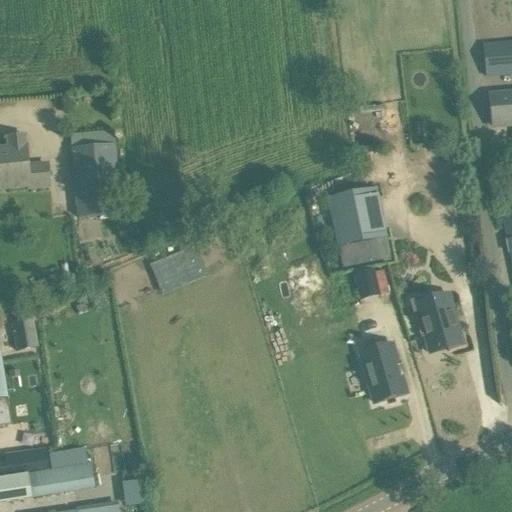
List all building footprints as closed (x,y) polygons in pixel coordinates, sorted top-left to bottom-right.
[(511,43),(483,46),(485,78),(511,76),(511,43)] [(511,95),(491,98),(494,123),(511,120),(511,95)] [(9,148),(0,149),(0,189),(29,187),(30,189),(49,187),(47,169),(29,171),(26,137),(8,138),(9,148)] [(115,145),(71,149),(77,219),(121,216),(115,145)] [(413,178),(414,202),(446,201),(445,176),(413,178)] [(376,189),(328,199),(342,267),(390,257),(376,189)] [(511,211),(501,214),(511,266),(511,211)] [(63,285),(58,273),(46,279),(51,291),(63,285)] [(49,293),(44,282),(39,285),(44,296),(49,293)] [(448,295),(415,305),(429,354),(462,345),(448,295)] [(32,318),(11,322),(17,352),(38,348),(32,318)] [(0,346),(0,399),(7,398),(8,398),(0,346)] [(407,395),(393,347),(360,356),(364,370),(374,405),(374,404),(407,395)] [(7,398),(0,399),(0,426),(12,425),(7,398)] [(48,449),(5,455),(6,463),(8,462),(9,475),(29,472),(30,474),(51,470),(48,449)] [(6,463),(0,463),(0,476),(9,475),(8,462),(6,463)] [(51,470),(30,474),(33,500),(95,488),(91,463),(51,470)] [(9,475),(0,476),(0,504),(33,500),(30,474),(29,472),(9,475)]
